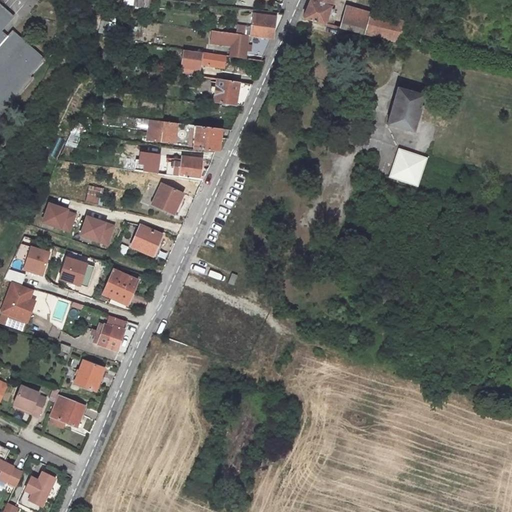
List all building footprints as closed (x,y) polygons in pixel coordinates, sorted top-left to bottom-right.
[(332,7),(312,2),(305,19),(326,25),(332,7)] [(0,112),(32,77),(28,75),(45,58),(4,25),(11,16),(0,5),(0,112)] [(369,24),(366,35),(386,40),(392,19),(347,8),(345,17),(369,24)] [(255,9),(251,36),(271,38),(272,39),(283,13),(276,11),(255,9)] [(369,24),(345,17),(342,29),(366,35),(369,24)] [(402,45),(407,22),(392,19),(386,40),(402,45)] [(231,33),(222,32),(221,40),(230,41),(231,33)] [(245,56),(262,58),(271,38),(251,36),(248,35),(248,38),(232,35),(230,57),(245,59),(245,56)] [(200,64),(223,67),(225,56),(183,50),(181,67),(199,70),(200,64)] [(215,102),(242,105),(252,83),(218,78),(215,102)] [(418,133),(428,96),(400,88),(390,125),(418,133)] [(223,126),(226,108),(213,106),(213,108),(208,108),(206,120),(211,120),(211,124),(223,126)] [(174,144),(178,123),(163,121),(160,143),(174,144)] [(195,147),(217,150),(218,150),(220,137),(222,128),(197,125),(195,147)] [(220,137),(218,150),(221,151),(227,138),(220,137)] [(392,177),(418,186),(421,187),(431,158),(401,148),(392,177)] [(142,154),(141,166),(140,171),(148,172),(151,154),(142,154)] [(151,154),(148,172),(157,174),(160,155),(151,154)] [(169,156),(167,175),(179,177),(181,168),(182,157),(169,156)] [(179,177),(198,179),(200,167),(201,159),(182,157),(181,168),(179,177)] [(200,167),(198,179),(202,180),(208,168),(200,167)] [(181,193),(161,184),(151,204),(172,214),(181,193)] [(87,194),(99,197),(101,188),(89,185),(87,194)] [(85,202),(102,205),(103,198),(99,198),(99,197),(87,194),(85,202)] [(68,232),(76,211),(47,200),(39,221),(68,232)] [(83,213),(76,234),(106,244),(113,223),(83,213)] [(130,246),(151,255),(160,234),(140,224),(130,246)] [(13,280),(32,236),(24,233),(4,276),(13,280)] [(59,278),(87,287),(94,266),(66,257),(59,278)] [(137,280),(113,270),(103,294),(111,297),(108,304),(125,310),(137,280)] [(235,286),(239,275),(233,273),(229,284),(235,286)] [(13,280),(2,311),(23,318),(28,320),(33,307),(27,305),(30,297),(34,287),(13,280)] [(193,336),(210,299),(184,287),(168,326),(193,336)] [(33,307),(35,299),(30,297),(27,305),(33,307)] [(114,355),(125,320),(106,313),(103,322),(99,321),(91,347),(114,355)] [(59,348),(70,352),(72,346),(60,342),(59,348)] [(104,368),(83,359),(74,381),(95,390),(104,368)] [(13,403),(30,410),(29,413),(37,416),(45,398),(36,395),(37,392),(20,385),(13,403)] [(83,405),(57,394),(49,414),(75,425),(83,405)] [(12,406),(29,413),(30,410),(13,403),(12,406)] [(62,420),(50,415),(48,420),(60,425),(62,420)] [(0,479),(7,483),(8,481),(14,484),(21,471),(11,466),(12,465),(2,461),(8,449),(0,444),(0,479)] [(37,479),(30,475),(23,489),(30,492),(27,498),(41,505),(54,476),(41,470),(37,479)]
